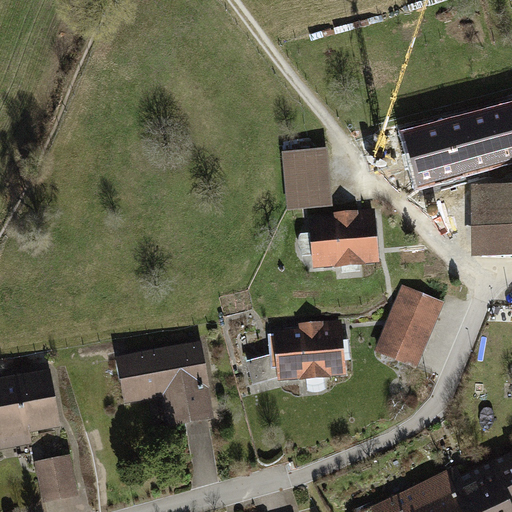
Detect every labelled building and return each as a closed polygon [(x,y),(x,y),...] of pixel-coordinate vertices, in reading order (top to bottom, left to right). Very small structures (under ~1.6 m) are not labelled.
[(327,156),(282,160),(287,218),(332,214),(327,156)] [(511,187),(482,187),(480,257),(511,257),(511,187)] [(309,229),(312,276),(378,272),(374,217),(331,220),(332,227),(309,229)] [(448,309),(402,290),(375,355),(421,374),(448,309)] [(299,336),(270,338),(274,388),(346,381),(341,326),(298,329),(299,336)] [(199,351),(117,365),(125,414),(162,408),(167,437),(212,429),(199,351)] [(48,375),(0,383),(0,446),(28,441),(26,433),(58,427),(48,375)] [(69,459),(37,465),(45,502),(76,496),(69,459)] [(464,511),(511,511),(511,459),(463,484),(457,471),(447,476),(464,511)] [(464,511),(447,476),(367,511),(464,511)]
